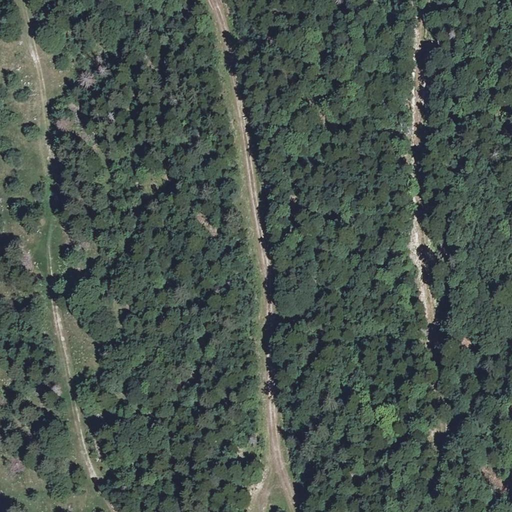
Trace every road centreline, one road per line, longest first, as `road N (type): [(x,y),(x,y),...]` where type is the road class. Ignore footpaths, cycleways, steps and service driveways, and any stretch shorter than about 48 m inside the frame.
road 1 (track): [(110,511),(78,449),(52,314),(43,236),(49,174),(17,0)]
road 2 (track): [(277,456),(266,266),(214,0)]
